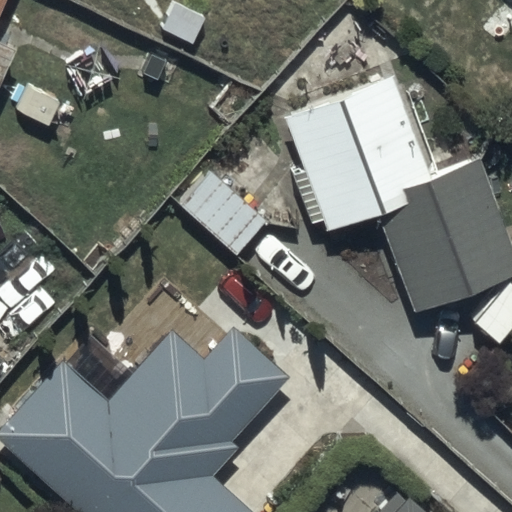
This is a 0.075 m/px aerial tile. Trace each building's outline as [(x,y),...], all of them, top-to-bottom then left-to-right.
[(0,0),(0,82),(13,52),(0,46),(0,23),(10,0),(0,0)] [(383,61),(278,103),(300,156),(289,160),(309,210),(319,206),(323,215),(370,196),(410,294),(511,253),(511,244),(471,142),(423,161),(383,61)] [(261,210),(205,160),(175,194),(231,243),(261,210)] [(62,348),(0,415),(0,426),(93,511),(259,511),(260,511),(208,463),(233,436),(226,429),(284,366),(232,318),(205,347),(173,317),(107,389),(62,348)] [(373,511),(433,511),(393,476),(372,499),(380,505),(373,511)]
